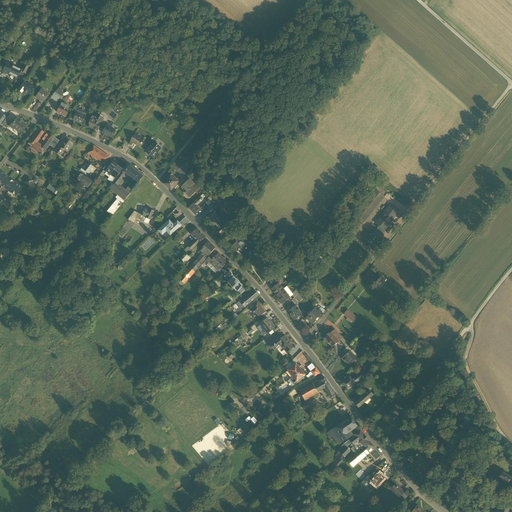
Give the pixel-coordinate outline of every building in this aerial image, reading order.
[(22,62),(18,69),(20,70),(23,72),(23,73),(27,75),(31,66),(22,62)] [(19,74),(20,70),(18,69),(6,63),(2,72),(6,74),(7,73),(17,78),(19,74)] [(28,93),(29,94),(33,89),(30,87),(31,85),(28,83),(27,85),(24,82),(21,85),(20,87),(18,90),(19,91),(18,91),(20,93),(21,92),(21,93),(22,92),(25,93),(26,93),(27,92),(28,93)] [(40,100),(43,102),(47,95),(40,90),(35,97),(39,101),(40,100)] [(50,99),(57,103),(61,96),(55,92),(50,99)] [(57,113),(65,116),(69,107),(60,104),(57,113)] [(118,116),(113,111),(114,110),(109,106),(105,112),(109,115),(109,116),(114,121),(118,116)] [(79,109),(77,112),(76,114),(73,120),(83,124),(86,116),(87,113),(79,109)] [(93,129),(98,131),(102,122),(104,119),(100,117),(98,121),(92,118),(88,127),(89,127),(89,128),(91,129),(93,129)] [(10,127),(19,134),(25,125),(16,118),(10,127)] [(1,125),(6,129),(10,123),(5,119),(1,125)] [(103,134),(111,138),(115,131),(110,128),(111,126),(108,125),(103,134)] [(47,136),(46,137),(44,140),(45,141),(41,147),(35,143),(39,137),(41,138),(43,134),(42,133),(43,132),(38,129),(27,144),(31,146),(29,148),(37,154),(41,150),(44,152),(49,145),(53,140),(53,139),(48,136),(48,137),(47,136)] [(134,144),(140,147),(141,145),(142,145),(142,144),(144,142),(141,139),(135,135),(133,139),(136,141),(134,144)] [(49,145),(53,148),(56,144),(59,141),(54,137),(53,139),(53,140),(49,145)] [(54,152),(58,156),(62,150),(66,152),(72,144),(64,138),(59,146),(54,152)] [(141,145),(140,147),(144,150),(149,145),(144,142),(142,144),(142,145),(141,145)] [(146,152),(153,158),(161,149),(154,143),(146,152)] [(91,154),(105,164),(106,162),(104,160),(107,156),(96,148),(91,154)] [(88,172),(91,174),(94,169),(86,163),(82,168),(88,172)] [(111,165),(107,171),(111,175),(118,166),(113,163),(111,165)] [(136,171),(134,168),(130,165),(124,172),(128,175),(131,178),(138,183),(144,176),(136,171)] [(123,170),(118,166),(111,175),(116,178),(117,176),(120,172),(123,170)] [(116,183),(120,187),(126,179),(128,175),(124,172),(120,178),(116,183)] [(77,180),(81,184),(82,183),(85,178),(81,175),(77,180)] [(165,184),(171,190),(178,182),(174,179),(171,176),(167,180),(168,180),(165,184)] [(28,177),(24,183),(29,186),(33,181),(28,177)] [(85,178),(82,183),(85,185),(88,187),(92,182),(86,177),(85,178)] [(2,186),(9,191),(15,183),(8,178),(2,186)] [(185,193),(190,198),(199,189),(190,179),(182,186),(187,192),(185,193)] [(22,188),(15,183),(9,191),(16,196),(22,188)] [(119,196),(121,197),(124,200),(125,201),(130,194),(126,191),(120,187),(116,183),(115,185),(114,186),(111,190),(119,196)] [(49,184),(46,188),(53,193),(56,189),(49,184)] [(80,198),(88,187),(85,185),(77,196),(80,198)] [(375,189),(384,197),(387,193),(378,185),(375,189)] [(130,186),(126,191),(130,194),(134,189),(130,186)] [(63,193),(70,198),(73,193),(66,188),(63,193)] [(357,220),(363,224),(381,201),(384,197),(375,189),(353,216),(354,217),(357,220)] [(0,201),(7,207),(10,204),(0,196),(0,201)] [(112,216),(124,200),(122,202),(119,200),(121,197),(119,196),(107,212),(112,216)] [(194,203),(196,206),(202,200),(199,197),(193,203),(194,203)] [(188,208),(194,214),(200,209),(196,206),(194,203),(188,208)] [(390,205),(383,214),(376,224),(381,228),(384,230),(391,221),(399,212),(390,205)] [(145,209),(142,215),(141,216),(146,218),(150,220),(154,212),(149,210),(149,211),(148,210),(145,209)] [(216,221),(220,226),(227,219),(217,209),(207,218),(211,221),(213,219),(216,221)] [(128,220),(134,223),(137,219),(136,218),(138,214),(134,211),(129,218),(128,220)] [(137,219),(143,223),(146,218),(141,216),(142,215),(139,213),(138,214),(136,218),(137,219)] [(181,226),(184,228),(190,222),(186,217),(180,223),(182,225),(181,226)] [(166,232),(170,236),(181,226),(182,225),(180,223),(178,221),(174,224),(170,220),(158,231),(162,236),(166,232)] [(195,240),(198,244),(205,237),(197,229),(192,234),(196,239),(195,240)] [(364,238),(373,246),(382,236),(382,235),(381,235),(378,232),(377,231),(375,233),(371,230),(364,238)] [(188,247),(191,250),(198,244),(195,240),(188,247)] [(305,246),(319,263),(327,256),(316,242),(313,244),(311,241),(305,246)] [(22,244),(20,242),(19,242),(14,249),(17,252),(22,244)] [(203,253),(207,257),(214,248),(208,242),(200,249),(203,253)] [(238,252),(240,251),(239,250),(242,248),(241,247),(239,245),(238,244),(237,242),(232,247),(237,253),(238,252)] [(245,244),(241,247),(242,248),(239,250),(240,251),(245,256),(250,251),(251,253),(254,250),(255,250),(258,248),(254,244),(253,245),(251,246),(247,242),(245,244)] [(203,253),(194,264),(198,268),(207,257),(203,253)] [(210,262),(214,266),(223,258),(221,255),(220,256),(217,254),(213,258),(210,262)] [(114,255),(110,259),(114,263),(118,259),(114,255)] [(190,258),(188,256),(187,255),(182,261),(185,264),(191,259),(190,258)] [(327,256),(319,263),(322,267),(330,260),(327,256)] [(225,260),(223,258),(214,266),(219,271),(222,268),(226,263),(224,261),(225,260)] [(194,272),(198,268),(194,264),(190,268),(194,272)] [(194,272),(190,268),(186,273),(188,275),(191,277),(194,272)] [(224,277),(229,281),(234,276),(230,271),(224,277)] [(179,286),(182,282),(188,275),(186,273),(185,272),(176,283),(179,286)] [(191,277),(188,275),(182,282),(185,284),(191,277)] [(237,292),(242,286),(243,285),(234,276),(229,281),(228,283),(228,284),(236,292),(237,292)] [(374,286),(379,291),(388,280),(383,276),(374,286)] [(271,289),(276,295),(285,288),(284,286),(282,288),(279,283),(271,289)] [(236,292),(228,284),(223,286),(226,290),(225,291),(224,291),(229,296),(230,295),(234,299),(234,300),(239,296),(236,292)] [(246,290),(242,286),(237,292),(240,295),(246,290)] [(287,286),(285,288),(286,288),(284,290),(290,297),(292,296),(293,295),(293,294),(287,286)] [(285,288),(276,295),(278,298),(277,298),(282,304),(290,298),(290,297),(284,290),(286,288),(285,288)] [(239,301),(244,307),(259,296),(254,291),(248,295),(249,296),(246,298),(245,297),(239,301)] [(302,299),(298,294),(294,298),(293,299),(296,304),(302,299)] [(255,312),(259,317),(262,315),(263,316),(266,313),(260,305),(261,304),(259,302),(254,305),(255,307),(251,310),(254,313),(255,312)] [(288,312),(295,320),(301,315),(295,307),(288,312)] [(320,309),(318,311),(315,308),(310,315),(305,321),(310,326),(321,313),(323,315),(325,312),(321,309),(320,309)] [(344,315),(353,322),(357,318),(351,313),(348,310),(344,315)] [(301,321),(303,323),(305,321),(310,315),(307,313),(302,319),(301,321)] [(267,334),(269,333),(272,330),(275,328),(272,323),(271,324),(267,319),(261,324),(265,330),(264,331),(267,334)] [(216,329),(220,333),(225,329),(221,324),(216,329)] [(257,328),(261,333),(264,331),(265,330),(261,324),(257,328)] [(334,330),(332,332),(339,341),(340,341),(340,340),(343,338),(342,336),(341,338),(334,330)] [(332,347),(339,341),(332,332),(324,339),(327,342),(328,342),(332,347)] [(280,345),(287,354),(294,348),(289,343),(290,342),(285,336),(278,342),(277,340),(270,346),(275,351),(278,349),(277,348),(280,345)] [(340,341),(346,348),(347,346),(351,343),(345,336),(343,338),(340,340),(340,341)] [(351,351),(347,346),(346,348),(343,351),(346,355),(349,352),(350,352),(351,351)] [(352,350),(351,351),(350,352),(353,355),(352,356),(355,360),(357,358),(358,356),(352,350)] [(342,359),(349,365),(352,363),(355,360),(352,356),(353,355),(350,352),(349,352),(346,355),(342,359)] [(288,370),(293,366),(290,362),(285,367),(288,370)] [(291,379),(294,383),(305,375),(296,364),(293,366),(288,370),(293,377),(291,379)] [(313,375),(314,377),(320,373),(316,367),(310,371),(313,375)] [(351,380),(354,384),(363,378),(360,374),(351,380)] [(342,382),(349,390),(355,385),(354,384),(351,380),(349,377),(342,382)] [(325,378),(319,381),(319,380),(313,384),(300,391),(306,401),(309,398),(318,393),(325,388),(329,385),(325,378)] [(325,388),(331,399),(336,396),(329,385),(325,388)] [(360,406),(365,402),(367,404),(368,403),(369,403),(369,402),(370,401),(371,400),(369,399),(372,396),(369,392),(368,392),(367,393),(364,391),(361,396),(362,397),(356,402),(357,402),(360,406)] [(233,411),(235,409),(230,403),(226,407),(230,412),(232,410),(233,411)] [(389,416),(393,420),(397,417),(397,416),(400,414),(397,410),(395,407),(393,409),(388,412),(391,415),(389,416)] [(342,422),(349,432),(357,427),(351,417),(342,422)] [(332,430),(341,443),(351,436),(349,432),(342,422),(332,430)] [(341,443),(332,430),(326,434),(330,439),(333,437),(338,445),(341,443)] [(351,442),(355,446),(360,441),(370,453),(375,449),(360,430),(352,437),(349,439),(351,442)] [(361,461),(370,453),(360,441),(355,446),(353,448),(357,452),(354,454),(361,461)] [(350,451),(346,446),(344,444),(341,446),(344,449),(340,454),(344,457),(350,451)] [(372,455),(376,460),(381,456),(375,450),(373,452),(374,453),(372,455)] [(347,460),(353,468),(361,461),(354,454),(347,460)] [(393,473),(388,469),(383,475),(385,477),(385,478),(388,480),(393,473)] [(504,481),(508,483),(509,481),(510,481),(511,478),(511,477),(502,472),(499,478),(498,480),(501,482),(502,482),(503,483),(504,481)] [(371,483),(377,488),(385,478),(385,477),(383,475),(380,473),(371,483)] [(377,488),(371,483),(368,486),(374,491),(377,488)] [(398,498),(401,495),(404,493),(396,484),(390,489),(398,498)] [(407,490),(404,493),(401,495),(404,498),(407,496),(410,493),(407,490)]
